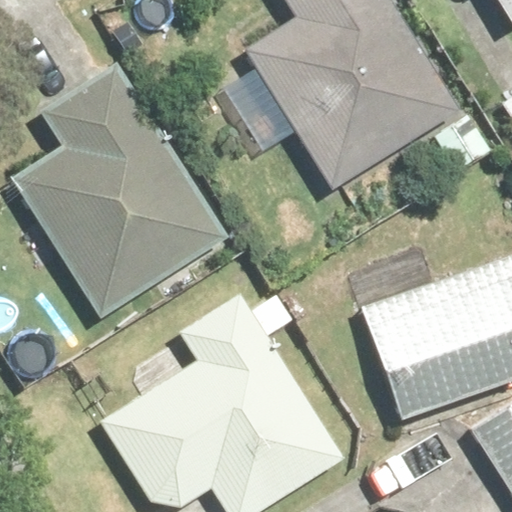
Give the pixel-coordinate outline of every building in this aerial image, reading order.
[(270,0),(286,26),(234,58),(314,192),(447,113),(380,0),(270,0)] [(511,0),(481,0),(498,26),(511,17),(511,0)] [(50,142),(0,176),(0,182),(95,317),(210,236),(94,71),(31,115),(50,142)] [(511,87),(491,100),(511,137),(511,87)] [(414,259),(341,281),(382,420),(511,381),(511,258),(422,285),(414,259)] [(184,360),(86,426),(143,511),(164,511),(198,489),(213,511),(255,511),(338,457),(230,295),(168,337),(184,360)] [(511,511),(511,394),(457,432),(511,511)]
